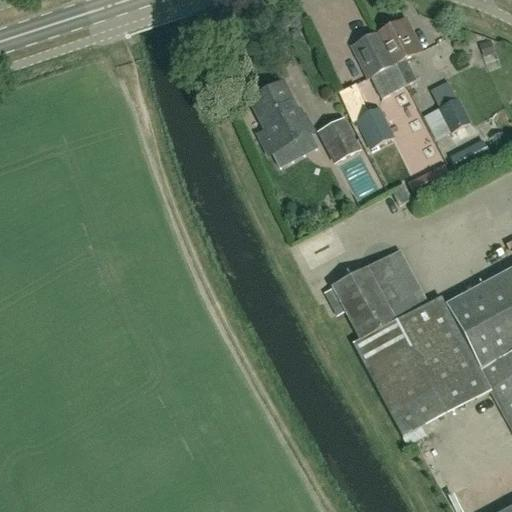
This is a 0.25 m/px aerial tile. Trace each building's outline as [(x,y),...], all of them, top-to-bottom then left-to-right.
[(395,67),(395,68),(405,89),(416,84),(405,62),(421,54),(405,22),(393,28),(391,24),(381,29),(383,33),(380,35),(395,67)] [(394,68),(395,68),(395,67),(380,35),(378,36),(351,49),(367,81),(370,80),(375,90),(388,83),(383,74),(394,68)] [(268,157),(312,135),(304,119),(300,121),(282,86),(249,103),(265,134),(258,138),(268,157)] [(449,137),(469,128),(458,104),(438,113),(449,137)] [(371,152),(393,140),(379,112),(356,124),(371,152)] [(335,166),(358,153),(342,123),(319,135),(335,166)] [(482,142),(448,159),(457,176),(490,159),(482,142)] [(444,168),(408,187),(417,206),(454,188),(444,168)] [(366,177),(353,185),(365,205),(378,196),(366,177)] [(399,208),(410,203),(403,188),(391,193),(399,208)] [(337,232),(306,249),(312,260),(343,243),(337,232)] [(390,421),(479,373),(511,432),(511,272),(431,316),(398,254),(331,290),(337,302),(334,304),(330,310),(334,318),(340,320),(345,317),(364,351),(355,356),(390,421)]
